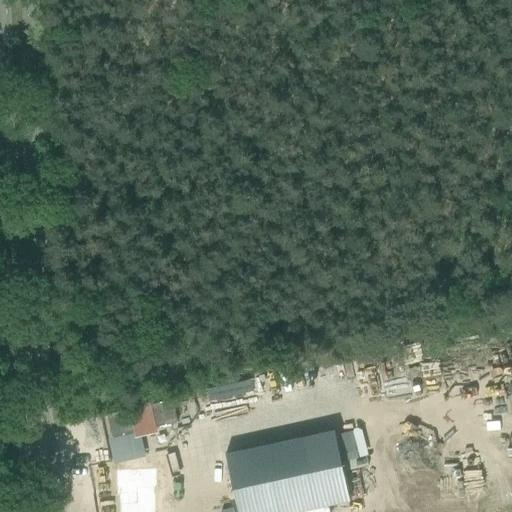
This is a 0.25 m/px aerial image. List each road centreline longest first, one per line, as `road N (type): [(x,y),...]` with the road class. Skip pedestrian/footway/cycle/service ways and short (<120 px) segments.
road 1 (track): [(511,77),(35,223)]
road 2 (tertiary): [(15,511),(0,118)]
